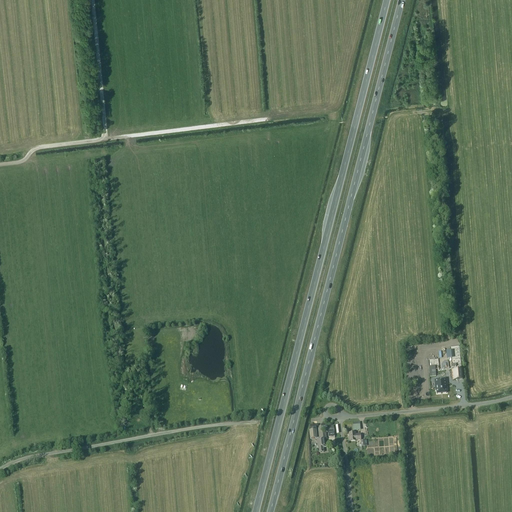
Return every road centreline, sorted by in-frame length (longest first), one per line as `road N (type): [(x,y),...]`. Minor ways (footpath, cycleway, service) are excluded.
road 1 (trunk): [(386,0),(255,511)]
road 2 (trunk): [(270,511),(401,0)]
road 3 (track): [(268,118),(40,146),(0,164)]
road 4 (unclassified): [(346,416),(511,397)]
road 5 (track): [(92,0),(105,130),(98,139)]
road 6 (track): [(17,162),(126,149),(129,135)]
